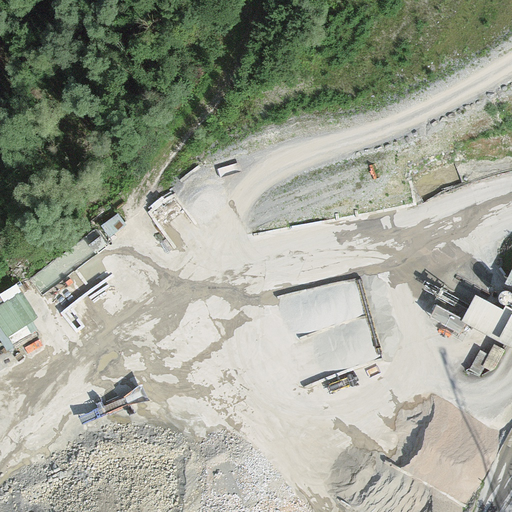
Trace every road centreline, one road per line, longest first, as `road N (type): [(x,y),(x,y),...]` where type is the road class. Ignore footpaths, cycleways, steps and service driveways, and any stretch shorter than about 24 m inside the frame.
road 1 (unknown): [(141,354),(219,306),(259,264),(511,188)]
road 2 (unknown): [(141,354),(345,511)]
road 3 (unknown): [(0,480),(26,435),(63,399),(141,354)]
